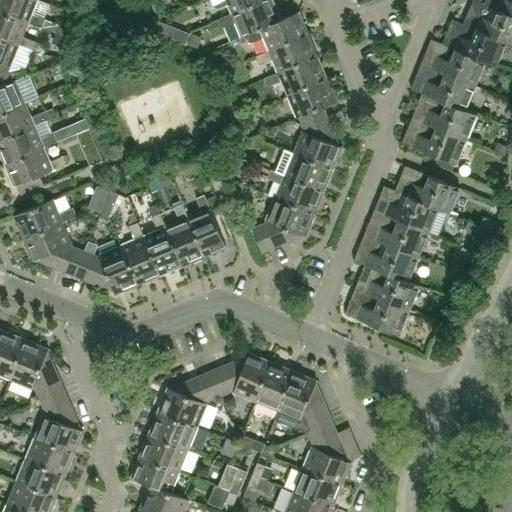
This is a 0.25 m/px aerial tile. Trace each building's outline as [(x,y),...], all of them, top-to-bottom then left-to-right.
[(0,0),(0,9),(28,21),(55,33),(59,25),(31,13),(36,0),(0,0)] [(210,0),(213,6),(218,8),(228,4),(232,13),(232,14),(264,0),(210,0)] [(280,20),(280,19),(271,0),(264,0),(232,14),(232,13),(218,19),(221,25),(222,27),(235,21),(241,36),(280,20)] [(511,1),(509,0),(485,0),(484,4),(497,10),(511,15),(511,1)] [(22,35),(28,21),(0,9),(0,35),(19,44),(44,54),(47,45),(22,35)] [(511,44),(511,15),(497,10),(493,21),(468,11),(463,24),(475,29),(506,42),(511,44)] [(269,50),(308,34),(299,11),(280,19),(280,20),(241,36),(242,37),(246,35),(249,42),(263,37),(269,50)] [(218,19),(209,23),(211,29),(221,25),(218,19)] [(187,34),(174,28),(170,37),(184,43),(187,34)] [(497,65),(506,42),(475,29),(471,39),(447,29),(442,42),(456,48),(485,60),(497,65)] [(192,33),(187,44),(197,49),(202,37),(192,33)] [(278,72),(317,56),(308,34),(269,50),(255,56),(258,64),(272,58),(278,72)] [(0,74),(8,71),(7,67),(7,65),(10,66),(19,44),(0,35),(0,74)] [(475,86),(485,60),(456,48),(450,61),(425,51),(420,63),(445,73),(475,86)] [(287,95),(327,78),(317,56),(278,72),(264,78),(268,86),(281,80),(287,95)] [(12,81),(8,71),(0,74),(0,112),(25,102),(15,80),(12,81)] [(465,109),(475,86),(445,73),(440,86),(415,76),(410,88),(446,103),(465,109)] [(336,101),(327,78),(287,95),(297,117),(300,116),(304,126),(326,117),(322,107),(336,101)] [(55,112),(53,107),(31,117),(25,102),(0,112),(0,138),(34,124),(34,125),(79,106),(78,102),(55,112)] [(466,140),(476,114),(465,109),(446,103),(441,114),(417,104),(412,117),(436,127),(466,140)] [(332,169),(341,146),(330,142),(333,134),(326,117),(304,126),(305,130),(305,131),(302,130),(293,153),(332,169)] [(0,138),(0,153),(4,162),(43,146),(44,147),(57,141),(53,133),(40,139),(34,125),(34,124),(0,138)] [(456,164),(466,140),(436,127),(431,139),(407,129),(402,142),(456,164)] [(43,146),(4,162),(13,185),(18,183),(22,193),(43,185),(38,174),(66,163),(63,155),(49,161),(44,147),(43,146)] [(323,191),(332,169),(293,153),(280,147),(276,156),(290,161),(284,175),(323,191)] [(240,157),(235,169),(241,171),(248,168),(251,161),(240,157)] [(314,214),(323,191),(284,175),(270,169),(267,178),(281,183),(275,198),(314,214)] [(168,173),(158,177),(163,188),(173,183),(168,173)] [(449,213),(459,187),(429,175),(424,187),(400,178),(395,191),(408,196),(438,208),(449,213)] [(101,184),(91,207),(101,211),(110,188),(101,184)] [(101,211),(111,215),(120,193),(111,189),(101,211)] [(226,247),(205,194),(196,198),(202,211),(188,217),(204,256),(226,247)] [(428,233),(438,208),(408,196),(403,207),(379,198),(374,211),(398,220),(428,233)] [(75,215),(72,207),(59,213),(53,198),(14,214),(23,237),(62,221),(75,215)] [(305,236),(314,214),(275,198),(266,221),(268,222),(268,223),(265,224),(274,246),(291,239),(294,232),(305,236)] [(204,256),(188,217),(182,204),(181,204),(177,206),(174,207),(179,221),(166,226),(165,226),(181,265),(204,256)] [(181,265),(165,226),(166,226),(160,213),(152,216),(157,230),(143,235),(143,236),(159,275),(181,265)] [(483,216),(479,224),(491,229),(494,221),(483,216)] [(418,257),(428,233),(398,220),(393,232),(369,222),(364,235),(388,245),(418,257)] [(64,269),(73,247),(70,246),(69,244),(72,243),(62,221),(23,237),(33,260),(44,255),(47,262),(64,269)] [(467,221),(465,227),(467,232),(485,239),(489,230),(467,221)] [(159,275),(143,236),(143,235),(138,222),(129,226),(135,239),(121,245),(137,284),(159,275)] [(274,246),(265,224),(252,229),(261,252),(274,246)] [(137,284),(121,245),(98,255),(99,257),(98,258),(94,256),(85,278),(103,285),(110,283),(114,293),(137,284)] [(408,280),(418,257),(388,245),(383,256),(359,247),(354,259),(389,274),(408,280)] [(75,274),(84,252),(73,247),(64,269),(75,274)] [(85,278),(94,256),(84,252),(75,274),(85,278)] [(409,310),(419,284),(408,280),(389,274),(385,286),(360,276),(355,288),(379,298),(409,310)] [(399,335),(409,310),(379,298),(375,310),(350,300),(345,313),(399,335)] [(0,373),(10,378),(26,339),(4,330),(0,339),(0,373)] [(59,380),(52,363),(44,360),(49,348),(26,339),(10,378),(33,387),(34,385),(35,386),(37,389),(59,380)] [(256,401),(272,361),(249,352),(244,363),(237,361),(220,368),(229,390),(233,388),(234,389),(233,391),(256,401)] [(278,410),(294,371),(272,361),(256,401),(278,410)] [(229,390),(220,368),(209,372),(218,395),(229,390)] [(327,412),(320,394),(312,391),(317,380),(294,371),(278,410),(300,419),(302,416),(303,417),(304,421),(327,412)] [(218,395),(209,372),(199,377),(208,399),(218,395)] [(197,426),(207,403),(204,402),(205,401),(208,399),(199,377),(182,384),(179,391),(167,387),(158,410),(197,426)] [(63,390),(59,380),(37,389),(41,400),(63,390)] [(68,401),(63,390),(41,400),(46,410),(68,401)] [(75,417),(68,401),(46,410),(47,414),(47,415),(44,414),(35,437),(74,453),(83,430),(72,425),(75,417)] [(188,448),(197,426),(158,410),(149,432),(188,448)] [(331,422),(327,412),(304,421),(309,431),(331,422)] [(313,442),(335,432),(331,422),(309,431),(313,442)] [(179,470),(188,448),(149,432),(140,454),(179,470)] [(341,485),(351,462),(339,457),(342,450),(335,432),(313,442),(315,445),(314,447),(312,446),(302,468),(341,485)] [(254,439),(242,434),(239,442),(251,447),(254,439)] [(65,475),(74,453),(35,437),(26,459),(65,475)] [(251,447),(239,442),(236,451),(248,455),(251,447)] [(170,492),(179,470),(140,454),(131,477),(149,484),(188,500),(189,499),(170,492)] [(56,497),(65,475),(26,459),(17,481),(56,497)] [(260,477),(265,466),(256,462),(252,474),(260,477)] [(332,507),(341,485),(302,468),(293,491),(332,507)] [(255,489),(260,477),(252,474),(247,485),(255,489)] [(237,494),(242,482),(233,478),(229,490),(237,494)] [(28,511),(49,511),(56,497),(17,481),(8,503),(28,511)] [(154,511),(183,511),(188,500),(149,484),(140,506),(154,511)] [(232,505),(237,494),(229,490),(224,502),(232,505)] [(329,511),(332,507),(293,491),(284,511),(329,511)] [(28,511),(8,503),(4,511),(28,511)]
